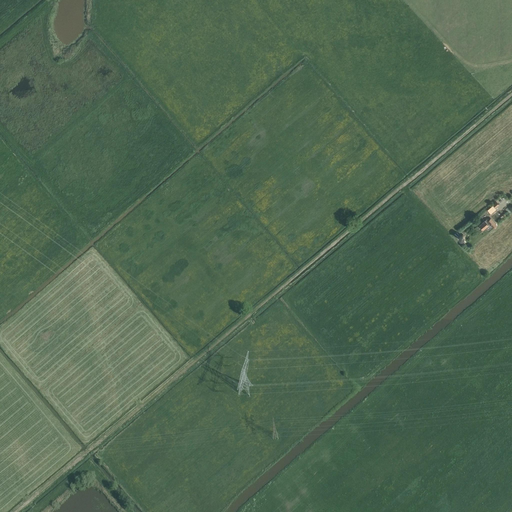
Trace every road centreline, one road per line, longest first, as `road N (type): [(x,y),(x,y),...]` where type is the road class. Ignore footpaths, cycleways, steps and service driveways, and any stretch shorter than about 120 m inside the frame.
road 1 (track): [(15,511),(511,92)]
road 2 (track): [(511,58),(464,60),(405,0)]
